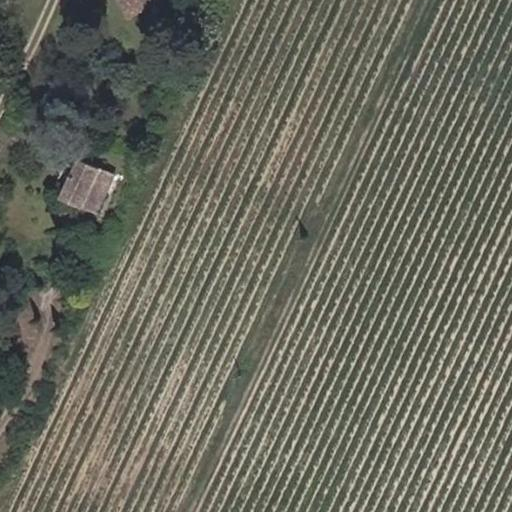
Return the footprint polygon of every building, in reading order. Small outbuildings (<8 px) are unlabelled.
[(123,0),(131,15),(161,0),(123,0)] [(77,162),(70,177),(89,186),(96,170),(77,162)] [(96,170),(89,186),(103,192),(109,176),(96,170)] [(89,186),(70,177),(60,199),(79,208),(89,186)] [(103,192),(89,186),(79,208),(93,214),(103,192)]
